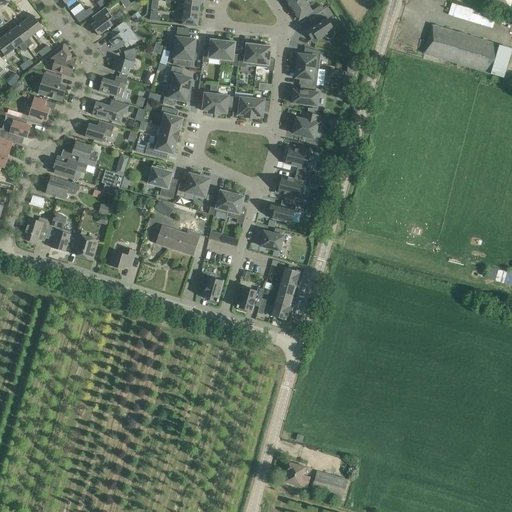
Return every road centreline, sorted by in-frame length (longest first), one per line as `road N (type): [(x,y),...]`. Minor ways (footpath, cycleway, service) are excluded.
road 1 (unclassified): [(297,345),(393,0)]
road 2 (residential): [(2,254),(30,162),(76,113),(86,50),(48,0)]
road 3 (tertiary): [(222,320),(2,254)]
road 4 (residential): [(273,132),(205,125),(197,162),(262,186)]
road 5 (tertiary): [(251,511),(297,345)]
road 6 (residential): [(222,320),(262,186)]
